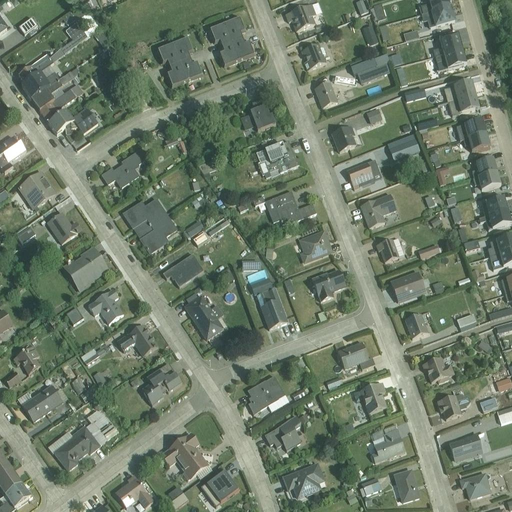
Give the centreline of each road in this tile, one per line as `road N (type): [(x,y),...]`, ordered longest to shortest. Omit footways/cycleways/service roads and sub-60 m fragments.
road 1 (residential): [(283,72),(378,315)]
road 2 (residential): [(70,172),(206,383)]
road 3 (residential): [(70,172),(149,121),(283,72)]
road 4 (residential): [(378,315),(446,511)]
road 5 (residential): [(60,502),(212,391)]
road 6 (residential): [(206,383),(378,315)]
road 7 (residential): [(466,0),(511,162)]
road 8 (residential): [(212,391),(253,465),(267,511)]
